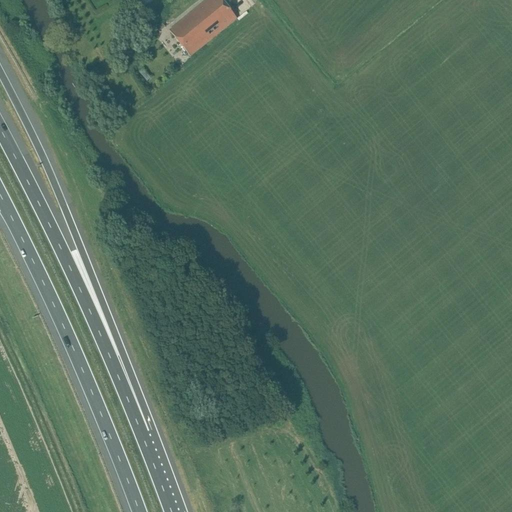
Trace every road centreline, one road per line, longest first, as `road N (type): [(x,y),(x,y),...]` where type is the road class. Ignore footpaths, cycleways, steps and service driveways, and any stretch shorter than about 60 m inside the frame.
road 1 (motorway): [(142,437),(110,325),(0,72)]
road 2 (motorway): [(0,193),(139,511)]
road 3 (motorway): [(142,437),(0,129)]
